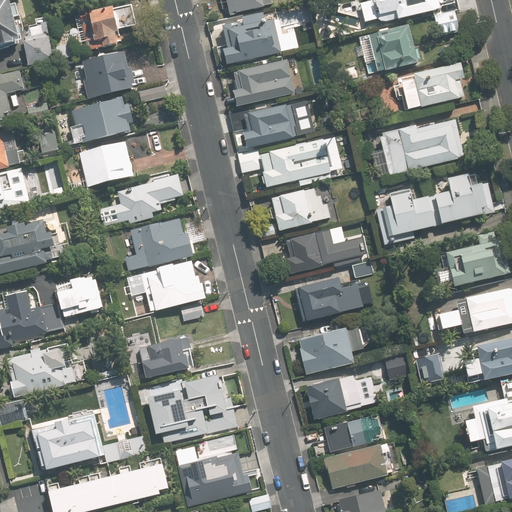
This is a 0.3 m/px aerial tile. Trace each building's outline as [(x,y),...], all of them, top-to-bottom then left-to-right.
[(0,0),(0,44),(28,38),(18,0),(0,0)] [(229,0),(233,15),(276,4),(274,0),(229,0)] [(369,2),(360,0),(342,0),(340,12),(366,17),(369,2)] [(377,0),(383,22),(444,8),(442,0),(377,0)] [(119,4),(82,13),(90,49),(124,41),(122,30),(125,30),(119,4)] [(232,64),(285,51),(277,19),(269,21),(267,11),(245,16),(246,20),(226,25),(232,47),(228,48),(232,64)] [(438,15),(442,35),(462,31),(458,11),(438,15)] [(413,24),(372,34),(380,71),(422,61),(413,24)] [(28,38),(32,64),(57,61),(53,34),(28,38)] [(85,79),(90,99),(141,87),(132,49),(85,60),(89,78),(85,79)] [(237,90),(241,106),(298,92),(290,58),(238,70),(242,89),(237,90)] [(318,58),(308,60),(314,84),(324,82),(318,58)] [(468,77),(464,61),(418,72),(419,78),(406,81),(412,109),(467,96),(463,78),(468,77)] [(24,69),(0,74),(0,121),(16,118),(10,93),(28,89),(24,69)] [(166,85),(140,91),(143,103),(169,97),(166,85)] [(127,97),(74,110),(82,143),(135,130),(134,125),(140,124),(135,103),(129,104),(127,97)] [(247,131),(251,148),(302,135),(294,102),(252,112),(256,129),(247,131)] [(52,103),(29,108),(32,119),(54,115),(52,103)] [(393,174),(464,157),(456,124),(422,132),(420,124),(383,133),(393,174)] [(0,131),(0,170),(13,167),(5,131),(0,131)] [(64,155),(58,131),(41,135),(46,159),(64,155)] [(263,153),(271,187),(335,171),(327,138),(263,153)] [(82,152),(90,186),(139,175),(131,140),(82,152)] [(265,168),(260,149),(240,154),(244,173),(265,168)] [(0,209),(34,202),(26,167),(0,172),(0,209)] [(379,207),(388,244),(418,237),(416,230),(496,211),(489,182),(477,185),(474,172),(453,177),(456,190),(420,198),(417,187),(392,193),(395,204),(379,207)] [(189,195),(183,173),(157,179),(157,182),(121,190),(124,203),(101,208),(105,226),(130,220),(130,223),(158,216),(156,211),(166,209),(164,200),(189,195)] [(275,197),(283,230),(332,218),(326,194),(320,196),(317,187),(275,197)] [(128,257),(131,270),(200,254),(194,232),(189,234),(185,218),(133,230),(139,254),(128,257)] [(0,273),(64,259),(58,230),(51,232),(48,219),(0,230),(0,273)] [(261,240),(280,236),(276,223),(258,227),(261,240)] [(288,259),(292,274),(370,255),(366,236),(348,240),(345,226),(289,239),(294,257),(288,259)] [(452,251),(460,285),(510,274),(502,240),(498,241),(496,231),(480,235),(483,244),(452,251)] [(153,311),(211,297),(207,281),(202,283),(196,260),(144,272),(153,311)] [(372,261),(354,266),(357,278),(375,273),(372,261)] [(105,307),(98,275),(60,284),(67,316),(105,307)] [(297,288),(305,320),(367,305),(362,284),(347,287),(344,277),(297,288)] [(511,288),(462,300),(464,308),(436,315),(440,330),(467,323),(470,333),(511,323),(511,288)] [(0,309),(0,348),(17,344),(16,340),(65,329),(59,302),(34,308),(30,290),(9,294),(13,313),(10,313),(8,308),(0,309)] [(203,302),(182,307),(185,321),(207,316),(203,302)] [(301,339),(309,374),(360,362),(357,350),(368,347),(363,324),(301,339)] [(511,334),(481,342),(484,355),(468,359),(471,374),(487,370),(489,378),(511,372),(511,334)] [(142,347),(149,378),(195,367),(188,336),(142,347)] [(420,377),(448,371),(442,342),(414,347),(420,377)] [(9,358),(18,396),(71,384),(67,366),(72,365),(67,345),(9,358)] [(192,386),(153,396),(162,433),(166,432),(168,442),(240,425),(234,397),(230,397),(224,374),(190,382),(192,386)] [(345,374),(310,382),(318,416),(380,401),(377,390),(363,394),(358,374),(346,377),(345,374)] [(510,395),(477,403),(480,415),(469,417),(474,439),(485,436),(488,450),(511,444),(511,400),(510,395)] [(31,419),(26,399),(0,405),(0,414),(2,425),(31,419)] [(63,422),(35,429),(44,468),(106,454),(108,462),(152,452),(149,435),(109,444),(102,411),(63,420),(63,422)] [(327,425),(334,450),(374,440),(368,415),(327,425)] [(334,486),(392,472),(385,441),(326,455),(334,486)] [(511,455),(480,463),(489,501),(511,495),(511,455)] [(174,487),(168,462),(54,488),(59,511),(84,511),(165,494),(164,489),(174,487)] [(192,493),(195,507),(240,496),(236,479),(230,481),(226,464),(182,475),(186,494),(192,493)] [(341,497),(344,511),(390,511),(384,486),(341,497)]
